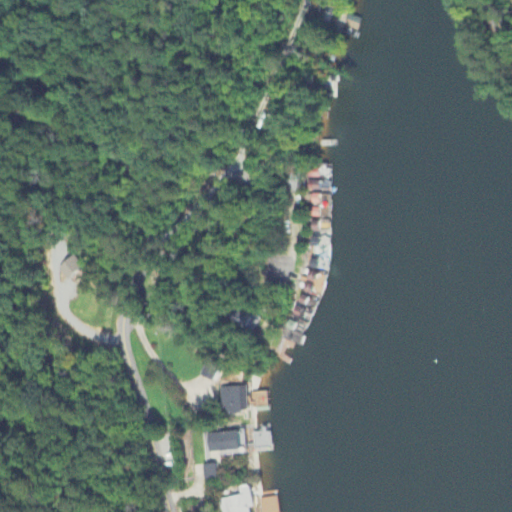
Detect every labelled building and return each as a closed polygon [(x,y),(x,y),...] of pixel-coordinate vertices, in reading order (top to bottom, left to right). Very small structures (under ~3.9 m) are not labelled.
[(74,283),(90,268),(79,257),(63,271),(74,283)] [(201,377),(216,383),(222,369),(207,363),(201,377)] [(217,389),(219,415),(246,414),(245,388),(217,389)] [(206,435),(207,453),(239,452),(238,434),(206,435)] [(262,448),(261,434),(248,435),(249,449),(262,448)] [(203,467),(204,483),(217,482),(216,466),(203,467)] [(237,498),(220,500),(222,511),(228,511),(246,511),(244,488),(236,489),(237,498)]
